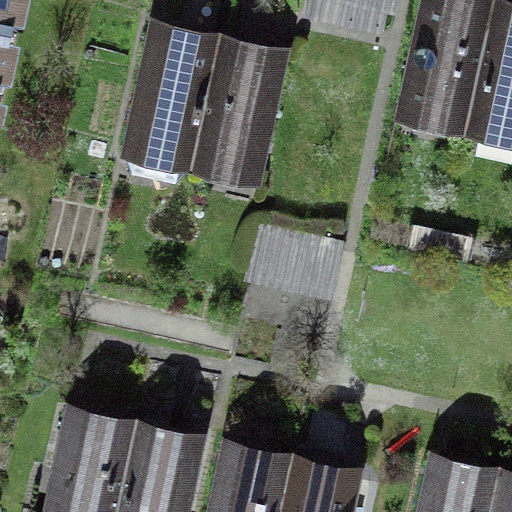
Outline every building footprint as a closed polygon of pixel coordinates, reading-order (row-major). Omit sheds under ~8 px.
[(0,0),(0,79),(17,0),(0,0)] [(385,5),(360,0),(307,0),(305,10),(381,26),(385,5)] [(467,118),(491,6),(462,0),(421,0),(399,103),(467,118)] [(511,10),(491,6),(467,118),(511,127),(511,10)] [(191,154),(193,155),(217,43),(149,29),(125,140),(128,141),(125,155),(132,171),(175,181),(188,168),(191,154)] [(262,170),(286,58),(217,43),(193,155),(262,170)] [(419,247),(438,251),(443,231),(424,227),(419,247)] [(258,230),(249,271),(330,289),(340,248),(258,230)] [(463,235),(443,231),(438,251),(458,255),(463,235)] [(115,511),(134,429),(65,414),(43,511),(115,511)] [(134,429),(115,511),(187,511),(202,444),(134,429)] [(207,511),(279,511),(290,463),(221,448),(207,511)] [(417,511),(488,511),(496,477),(428,462),(417,511)] [(350,511),(358,478),(290,463),(279,511),(350,511)] [(511,511),(511,480),(496,477),(488,511),(511,511)]
